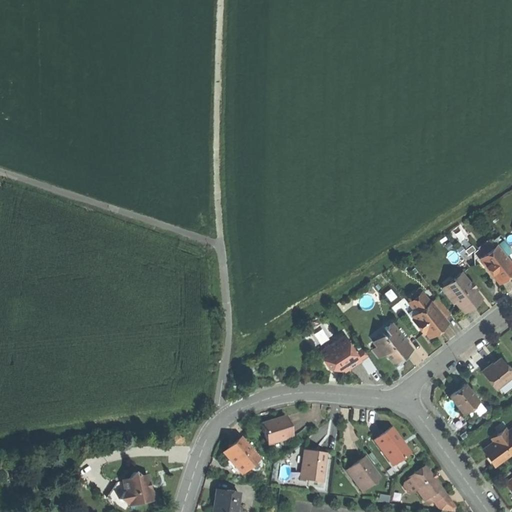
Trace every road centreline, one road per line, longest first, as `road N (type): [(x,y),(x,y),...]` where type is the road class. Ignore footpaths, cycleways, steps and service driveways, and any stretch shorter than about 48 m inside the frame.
road 1 (track): [(219,244),(219,0)]
road 2 (residential): [(404,401),(279,395),(226,416)]
road 3 (residential): [(404,401),(511,307)]
road 4 (residential): [(486,511),(404,401)]
